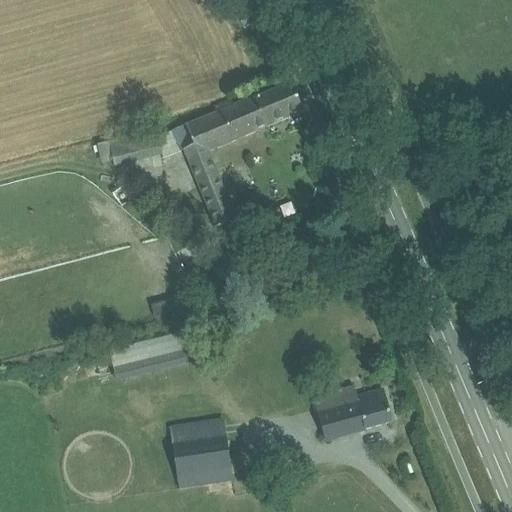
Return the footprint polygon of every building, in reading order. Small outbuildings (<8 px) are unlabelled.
[(211,153),(286,122),(304,114),(292,85),(249,103),(249,102),(236,107),(234,101),(216,108),(218,113),(185,127),(186,129),(157,138),(156,134),(109,145),(114,170),(161,158),(162,161),(185,153),(218,228),(240,219),(211,153)] [(346,283),(341,294),(354,299),(358,289),(346,283)] [(191,297),(152,307),(155,319),(194,309),(191,297)] [(190,365),(182,331),(94,353),(102,387),(190,365)] [(373,430),(392,424),(383,393),(357,400),(345,404),(342,393),(325,398),(328,409),(318,412),(326,443),(373,430)] [(173,448),(179,491),(234,483),(227,439),(223,419),(170,427),(173,448)]
